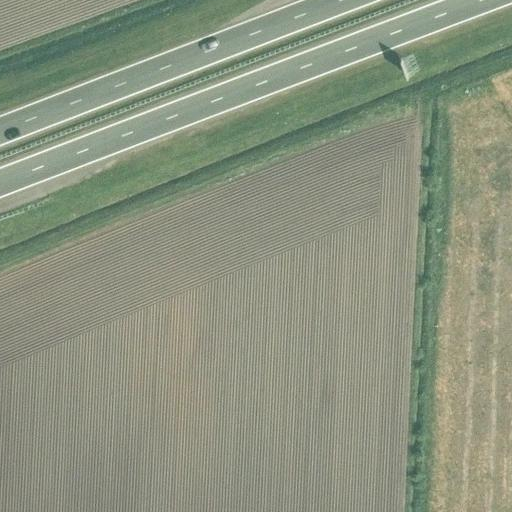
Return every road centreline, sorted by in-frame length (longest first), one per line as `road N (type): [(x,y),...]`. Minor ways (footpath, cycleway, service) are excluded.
road 1 (trunk): [(0,184),(480,0)]
road 2 (trunk): [(341,0),(0,131)]
